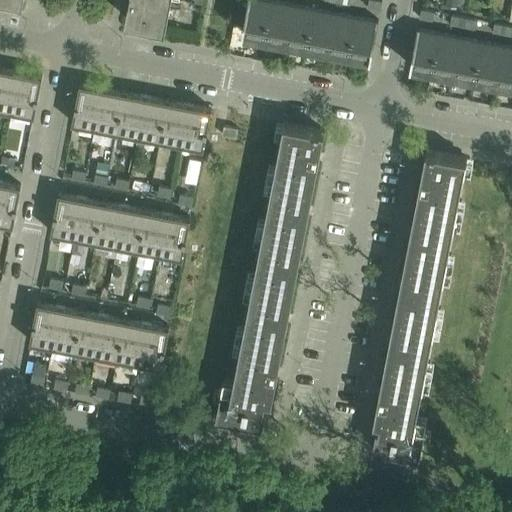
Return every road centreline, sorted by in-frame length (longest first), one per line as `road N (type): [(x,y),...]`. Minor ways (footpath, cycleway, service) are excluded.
road 1 (residential): [(67,50),(0,400)]
road 2 (residential): [(307,456),(318,436),(381,111)]
road 3 (residential): [(381,111),(67,50)]
road 4 (residential): [(307,456),(294,463),(0,404)]
road 5 (residential): [(511,136),(381,111)]
